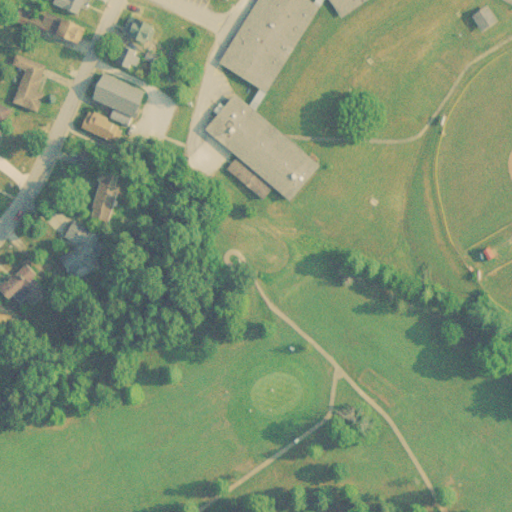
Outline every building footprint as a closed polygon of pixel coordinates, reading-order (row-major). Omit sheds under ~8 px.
[(93,2),(88,0),(58,0),(54,10),(83,23),(93,2)] [(323,9),(306,0),(260,0),(223,71),(275,99),(323,9)] [(380,0),(329,0),(343,23),(380,0)] [(484,38),(501,28),(492,12),(475,22),(484,38)] [(89,32),(49,20),(47,27),(23,19),(20,29),(85,48),(89,32)] [(160,33),(136,19),(126,37),(151,50),(160,33)] [(43,61),(71,75),(79,59),(51,45),(43,61)] [(137,73),(143,55),(127,49),(121,67),(137,73)] [(36,116),(49,72),(28,66),(15,110),(36,116)] [(105,80),(96,106),(141,123),(151,97),(105,80)] [(327,170),(237,100),(208,138),(240,163),(230,176),(268,206),(278,193),(298,208),(327,170)] [(114,149),(124,133),(98,118),(88,133),(114,149)] [(124,180),(104,176),(93,224),(113,228),(124,180)] [(67,242),(79,249),(65,272),(91,287),(103,267),(100,265),(110,247),(76,227),(67,242)] [(41,281),(29,268),(3,294),(22,313),(27,308),(33,315),(51,298),(38,284),(41,281)]
